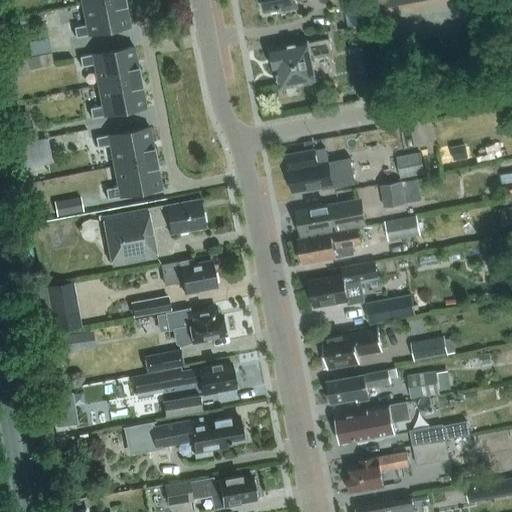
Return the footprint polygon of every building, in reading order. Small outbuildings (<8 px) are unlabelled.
[(102,0),(82,4),(86,25),(74,27),(76,37),(88,35),(130,26),(124,0),(102,0)] [(326,0),(261,0),(263,8),(266,7),(267,11),(272,10),(273,12),(297,8),(295,0),(319,0),(324,5),(326,0)] [(372,0),(374,9),(421,0),(372,0)] [(486,26),(381,45),(385,69),(491,51),(486,26)] [(3,33),(6,51),(24,48),(21,30),(3,33)] [(330,39),(272,49),(275,69),(278,69),(281,87),(303,84),(306,85),(310,85),(311,82),(316,81),(311,58),(333,54),(330,39)] [(140,77),(134,46),(92,54),(80,56),(82,67),(94,64),(98,85),(140,77)] [(364,60),(352,62),(359,96),(383,91),(382,87),(374,46),(362,48),(364,60)] [(31,56),(28,56),(30,70),(42,68),(39,54),(31,56)] [(98,85),(102,106),(90,108),(92,118),(104,116),(146,107),(140,77),(98,85)] [(12,113),(15,129),(16,128),(31,125),(28,110),(14,113),(12,113)] [(156,158),(150,127),(108,135),(96,137),(98,147),(110,145),(114,166),(156,158)] [(465,147),(452,149),(454,159),(467,157),(465,147)] [(315,149),(288,154),(289,161),(291,169),(289,169),(291,180),(289,182),(290,186),(292,187),(293,192),(322,186),(324,188),(340,185),(355,182),(350,157),(335,160),(331,161),(329,161),(326,148),(315,150),(315,149)] [(398,156),(401,176),(425,172),(421,152),(398,156)] [(114,166),(118,187),(106,189),(108,199),(120,197),(120,196),(162,188),(156,158),(114,166)] [(418,177),(402,180),(406,200),(421,198),(418,177)] [(402,181),(381,184),(385,206),(406,202),(402,181)] [(80,197),(55,202),(57,215),(83,210),(80,197)] [(148,208),(102,216),(112,266),(157,257),(151,226),(169,223),(171,234),(191,230),(190,228),(205,226),(200,200),(185,203),(185,201),(163,205),(163,208),(148,211),(148,208)] [(341,228),(366,223),(363,208),(356,210),(349,204),(328,208),(327,204),(323,205),(320,202),(317,203),(315,205),(296,209),(299,221),(297,223),(298,229),(300,230),(301,234),(332,228),(331,223),(340,221),(341,228)] [(417,216),(385,222),(388,237),(419,231),(417,216)] [(304,260),(305,263),(354,254),(353,245),(361,244),(358,227),(300,237),(302,248),(299,249),(301,261),(304,260)] [(511,253),(511,238),(479,244),(482,259),(511,253)] [(193,258),(162,264),(165,283),(184,280),(186,293),(199,291),(198,288),(217,284),(213,260),(194,264),(193,258)] [(342,266),(343,274),(310,280),(313,294),(311,297),(314,301),(315,306),(349,300),(350,303),(365,300),(361,280),(379,277),(375,260),(342,266)] [(35,288),(41,319),(52,317),(54,330),(79,326),(71,281),(35,288)] [(411,294),(366,302),(370,324),(415,316),(411,294)] [(168,296),(132,302),(134,314),(170,307),(168,296)] [(217,309),(191,314),(190,308),(165,312),(168,330),(174,329),(177,342),(180,345),(193,342),(193,343),(207,340),(207,337),(226,334),(223,316),(219,317),(217,309)] [(379,329),(323,339),(325,351),(321,352),(324,367),(328,366),(328,368),(351,364),(353,365),(355,363),(360,362),(358,354),(383,350),(379,329)] [(59,337),(62,352),(76,349),(73,335),(59,337)] [(448,355),(445,337),(413,343),(416,361),(448,355)] [(145,356),(147,371),(183,364),(180,350),(145,356)] [(490,353),(481,355),(483,365),(492,364),(490,353)] [(133,376),(136,393),(202,381),(204,396),(215,394),(216,390),(236,387),(231,363),(213,367),(213,366),(182,371),(181,368),(133,376)] [(396,369),(389,370),(390,378),(398,377),(396,369)] [(389,370),(327,381),(331,404),(357,399),(357,401),(370,399),(367,387),(391,383),(390,378),(389,370)] [(440,394),(436,370),(407,375),(411,399),(440,394)] [(72,393),(53,396),(58,426),(76,423),(72,393)] [(198,396),(163,402),(166,416),(200,410),(198,396)] [(368,412),(336,418),(338,430),(336,430),(338,440),(340,440),(341,444),(357,441),(358,443),(395,436),(393,423),(396,422),(398,418),(409,416),(406,402),(367,410),(368,412)] [(155,446),(156,447),(180,443),(180,441),(193,438),(196,456),(212,454),(211,450),(229,446),(228,442),(245,439),(243,429),(241,417),(230,419),(230,417),(203,422),(202,418),(152,427),(155,446)] [(151,422),(127,426),(132,451),(155,446),(152,427),(151,422)] [(443,427),(445,440),(470,435),(467,422),(443,427)] [(443,427),(442,426),(410,432),(413,446),(445,440),(443,427)] [(445,440),(413,446),(416,465),(449,459),(445,440)] [(409,465),(407,452),(360,460),(361,465),(348,468),(349,476),(348,476),(348,480),(346,481),(347,488),(350,489),(351,493),(371,489),(374,491),(377,490),(380,487),(384,486),(381,471),(409,465)] [(166,484),(169,504),(192,500),(192,498),(212,495),(214,508),(241,503),(240,500),(257,497),(253,477),(241,479),(241,476),(214,481),(214,477),(189,481),(189,480),(166,484)] [(511,494),(511,477),(465,486),(468,503),(511,494)] [(357,511),(417,511),(418,511),(415,510),(412,498),(357,508),(357,511)]
